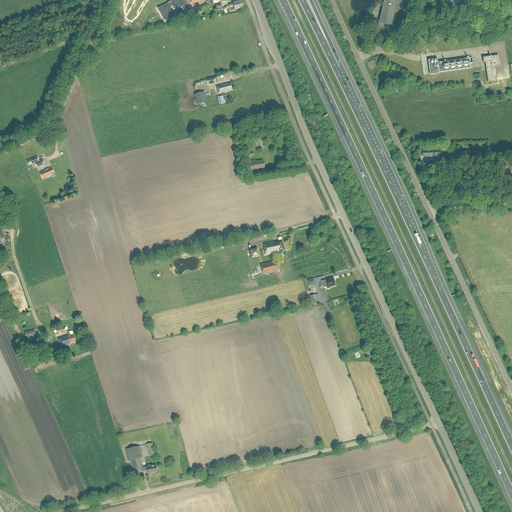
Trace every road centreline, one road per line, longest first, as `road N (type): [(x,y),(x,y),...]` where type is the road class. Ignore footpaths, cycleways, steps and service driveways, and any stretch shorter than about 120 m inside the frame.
road 1 (motorway): [(283,0),(511,494)]
road 2 (tertiary): [(437,421),(312,150),(255,0)]
road 3 (motorway): [(511,446),(335,68)]
road 4 (unclassified): [(63,511),(437,421)]
road 5 (unclassified): [(430,214),(331,0)]
road 6 (unclassified): [(108,0),(54,122),(0,155)]
road 7 (unclassified): [(511,391),(430,214)]
